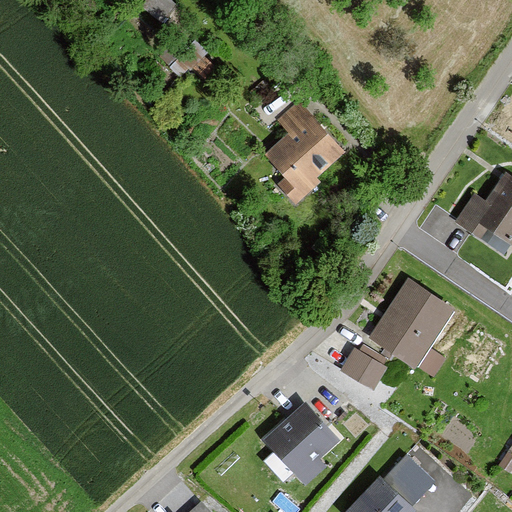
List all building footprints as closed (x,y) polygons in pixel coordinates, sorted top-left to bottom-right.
[(287,134),(263,156),(291,187),(283,194),(295,207),(320,183),(315,178),(344,151),(299,102),(276,122),(287,134)] [(484,201),(474,195),(454,223),(469,233),(476,224),(509,246),(511,242),(511,178),(503,173),(484,201)] [(452,310),(406,278),(366,337),(412,369),(452,310)] [(359,339),(344,365),(377,385),(392,358),(359,339)] [(335,442),(301,407),(262,443),(304,488),(324,469),(316,460),(335,442)] [(410,511),(411,511),(375,475),(338,511),(410,511)]
